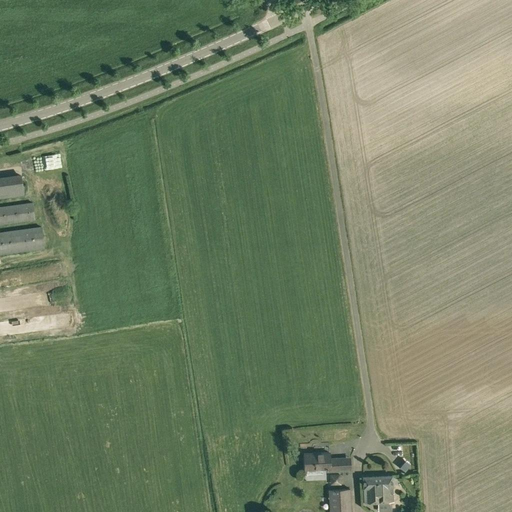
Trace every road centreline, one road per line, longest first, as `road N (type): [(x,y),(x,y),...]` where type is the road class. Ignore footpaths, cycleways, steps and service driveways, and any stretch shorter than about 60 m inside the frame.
road 1 (track): [(303,8),(373,441)]
road 2 (secondary): [(0,127),(102,95),(283,18)]
